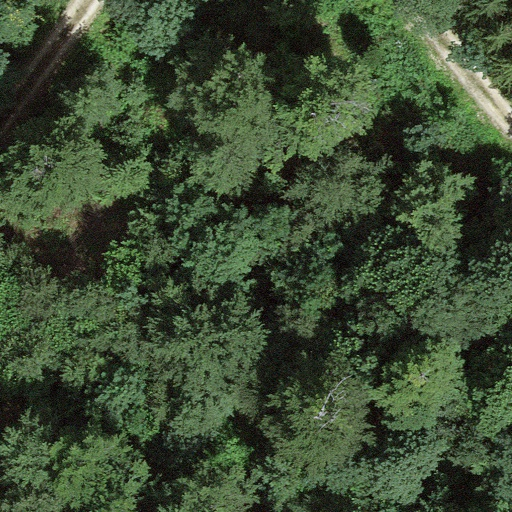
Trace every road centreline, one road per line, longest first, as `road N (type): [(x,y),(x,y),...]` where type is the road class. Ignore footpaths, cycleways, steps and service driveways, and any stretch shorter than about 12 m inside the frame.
road 1 (track): [(401,0),(511,132)]
road 2 (track): [(0,101),(75,0)]
